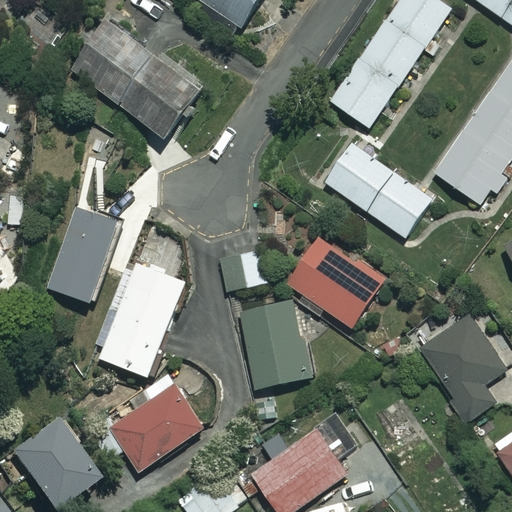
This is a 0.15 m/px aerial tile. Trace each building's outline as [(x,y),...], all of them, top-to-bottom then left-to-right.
[(200,0),(241,27),(258,0),(200,0)] [(453,9),(439,0),(402,0),(332,101),(370,128),(453,9)] [(511,0),(476,0),(511,24),(511,0)] [(182,73),(107,20),(71,70),(168,139),(207,84),(185,68),(182,73)] [(511,160),(511,60),(435,173),(482,205),(511,160)] [(433,198),(352,143),(325,182),(406,238),(433,198)] [(119,220),(77,206),(50,288),(92,302),(119,220)] [(511,236),(501,244),(511,258),(511,236)] [(384,279),(320,237),(288,284),(352,327),(384,279)] [(270,283),(263,247),(221,255),(228,291),(270,283)] [(188,283),(139,263),(101,358),(149,378),(188,283)] [(311,377),(294,301),(241,313),(258,389),(311,377)] [(507,369),(470,316),(420,351),(469,421),(496,402),(484,385),(507,369)] [(206,428),(176,385),(97,439),(110,459),(125,449),(141,472),(206,428)] [(57,511),(95,490),(59,427),(15,452),(49,511),(57,511)] [(293,511),(347,474),(316,430),(253,475),(278,511),(293,511)] [(511,442),(498,450),(511,474),(511,442)] [(230,511),(248,499),(222,466),(179,500),(188,511),(230,511)]
